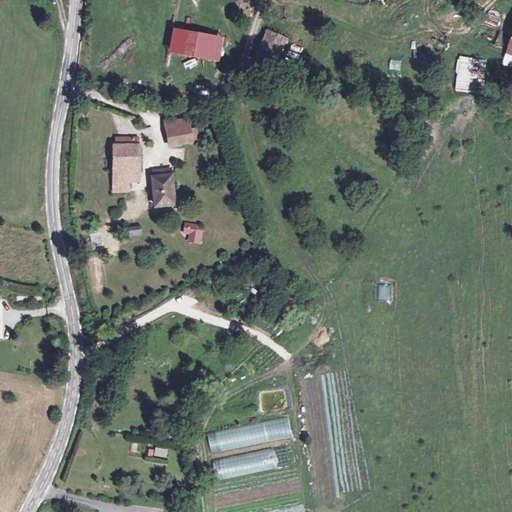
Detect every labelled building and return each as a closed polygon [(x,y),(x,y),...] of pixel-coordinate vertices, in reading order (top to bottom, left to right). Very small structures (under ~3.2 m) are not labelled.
[(226,36),(183,27),(178,52),(221,61),(226,36)] [(283,39),(264,30),(251,56),(270,65),(283,39)] [(395,66),(403,65),(402,56),(394,58),(395,66)] [(488,59),(460,57),(458,87),(485,90),(488,59)] [(164,128),(186,125),(185,117),(163,120),(164,128)] [(186,125),(164,128),(167,143),(188,140),(188,138),(187,127),(186,125)] [(194,126),(187,127),(188,138),(195,138),(194,126)] [(113,166),(138,166),(137,136),(117,137),(117,145),(112,146),(113,166)] [(138,166),(113,166),(113,185),(126,185),(126,179),(138,178),(138,166)] [(172,189),(172,169),(154,169),(154,176),(153,176),(154,204),(172,204),(172,195),(176,195),(176,189),(172,189)] [(195,222),(177,221),(176,230),(194,231),(195,222)] [(207,433),(210,452),(292,437),(288,418),(207,433)] [(286,447),(212,460),(216,480),(290,466),(286,447)] [(155,448),(154,457),(167,458),(168,449),(155,448)]
